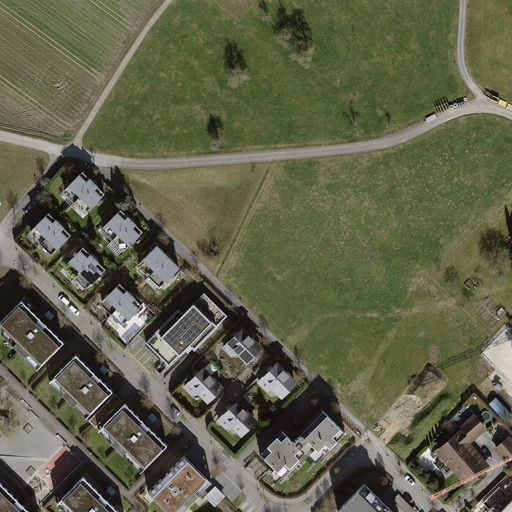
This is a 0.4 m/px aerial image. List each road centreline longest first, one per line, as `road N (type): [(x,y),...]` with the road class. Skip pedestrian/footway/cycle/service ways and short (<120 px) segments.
road 1 (residential): [(89,159),(145,164),(354,148),(473,105),(511,113)]
road 2 (residential): [(89,159),(374,445)]
road 3 (residential): [(191,434),(0,247)]
road 4 (track): [(167,0),(63,152)]
